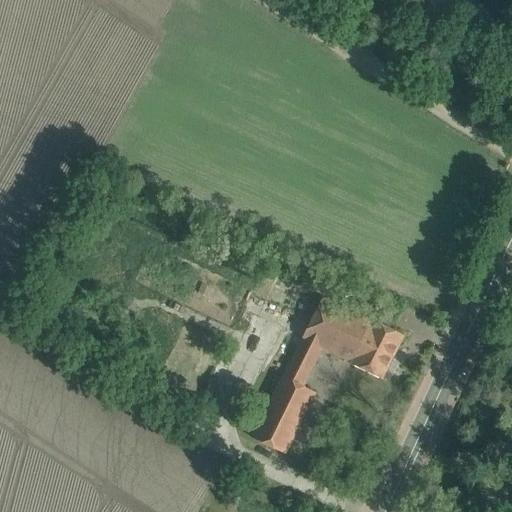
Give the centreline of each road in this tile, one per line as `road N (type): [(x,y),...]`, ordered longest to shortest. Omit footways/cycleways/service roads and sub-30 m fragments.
road 1 (tertiary): [(511,239),(383,511)]
road 2 (track): [(511,149),(279,0)]
